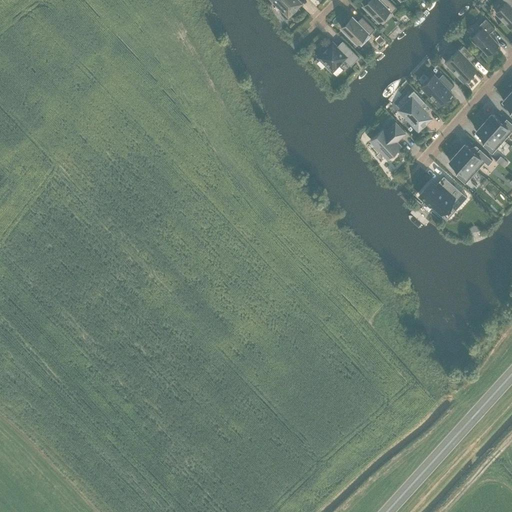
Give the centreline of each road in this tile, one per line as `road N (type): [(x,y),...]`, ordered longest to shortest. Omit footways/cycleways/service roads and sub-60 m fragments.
road 1 (trunk): [(387,511),(511,374)]
road 2 (residential): [(419,162),(511,59)]
